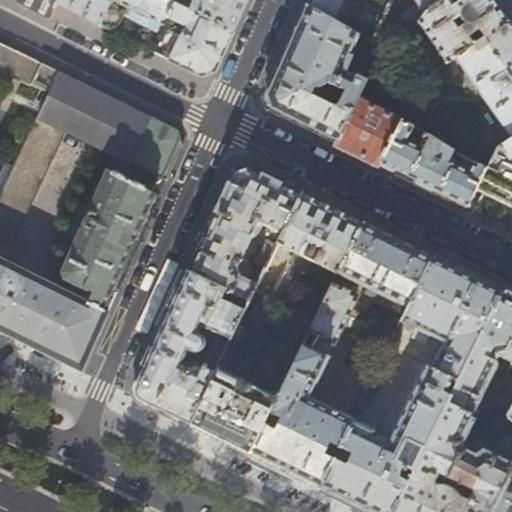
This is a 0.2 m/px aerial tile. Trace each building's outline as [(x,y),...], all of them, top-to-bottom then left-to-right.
[(14,0),(50,17),(55,3),(56,0),(14,0)] [(99,24),(110,0),(56,0),(55,3),(76,13),(99,24)] [(110,0),(99,24),(99,25),(112,32),(113,31),(120,15),(140,24),(160,34),(162,29),(174,2),(170,0),(110,0)] [(184,0),(182,5),(233,30),(243,9),(246,0),(184,0)] [(309,0),(306,7),(337,24),(348,0),(309,0)] [(414,0),(417,4),(401,16),(410,30),(418,25),(425,14),(444,0),(414,0)] [(506,21),(491,0),(444,0),(425,14),(418,25),(445,64),(454,57),(506,21)] [(182,5),(174,2),(162,29),(169,32),(170,29),(180,34),(173,47),(165,43),(159,54),(201,75),(215,70),(227,45),(233,30),(182,5)] [(366,79),(343,68),(358,36),(337,24),(306,7),(305,6),(284,53),(264,96),(269,108),(335,142),(336,142),(357,98),(366,79)] [(392,34),(383,19),(372,43),(381,49),(393,41),(392,34)] [(511,29),(506,21),(454,57),(511,138),(511,137),(511,29)] [(25,55),(0,42),(0,144),(18,153),(57,71),(25,55)] [(393,55),(381,49),(374,64),(386,70),(393,55)] [(58,71),(57,71),(18,153),(0,192),(0,237),(12,243),(65,132),(114,156),(166,181),(182,144),(177,130),(58,71)] [(336,142),(335,142),(333,145),(378,168),(381,163),(380,162),(401,120),(401,119),(357,98),(336,142)] [(412,113),(407,123),(413,126),(420,130),(425,120),(412,113)] [(380,162),(381,163),(467,206),(478,186),(487,169),(473,162),(467,173),(451,165),(452,163),(452,161),(447,158),(453,151),(426,133),(422,140),(409,133),(413,126),(407,123),(401,120),(380,162)] [(511,137),(511,138),(501,146),(488,169),(487,169),(478,186),(506,200),(511,202),(511,137)] [(0,192),(18,153),(0,144),(0,192)] [(75,296),(4,261),(12,243),(0,237),(0,332),(81,372),(100,329),(126,269),(154,207),(166,181),(114,156),(87,219),(77,214),(74,215),(70,222),(69,222),(63,237),(75,243),(62,273),(65,280),(92,293),(87,302),(81,299),(83,295),(78,292),(75,296)] [(281,235),(302,192),(245,164),(232,169),(209,223),(187,271),(248,302),(256,285),(239,276),(237,269),(250,242),(250,238),(248,236),(253,233),(255,230),(266,235),(268,229),(281,235)] [(363,222),(302,192),(281,235),(276,244),(279,246),(290,251),(338,274),(363,222)] [(432,256),(363,222),(338,274),(407,308),(432,256)] [(279,246),(276,244),(264,269),(256,285),(248,302),(230,340),(214,372),(189,426),(249,456),(303,345),(333,284),(338,274),(290,251),(265,301),(256,296),(279,246)] [(392,511),(445,405),(501,290),(432,256),(407,308),(400,322),(403,324),(402,325),(404,326),(402,330),(410,334),(412,331),(414,331),(415,329),(443,344),(431,368),(425,366),(388,441),(374,435),(375,431),(352,419),(318,490),(332,497),(363,511),(392,511)] [(248,302),(187,271),(164,324),(136,387),(138,393),(141,402),(189,426),(214,372),(194,363),(190,364),(188,366),(184,365),(189,353),(195,355),(199,354),(203,352),(206,348),(206,344),(205,339),(202,335),(198,334),(201,327),(230,340),(248,302)] [(358,297),(333,284),(303,345),(327,357),(333,345),(335,346),(358,297)] [(511,295),(501,290),(445,405),(471,417),(495,367),(496,362),(494,359),(495,355),(503,355),(504,358),(511,362),(511,404),(507,414),(507,415),(507,416),(507,417),(508,417),(508,418),(511,420),(511,421),(511,295)] [(303,345),(249,456),(298,480),(318,490),(352,419),(310,399),(330,359),(327,357),(303,345)] [(445,405),(392,511),(491,511),(511,469),(511,431),(510,431),(502,448),(489,442),(484,451),(477,447),(474,455),(464,450),(459,453),(458,447),(462,445),(474,420),(473,416),(471,417),(445,405)] [(511,511),(511,469),(491,511),(511,511)]
